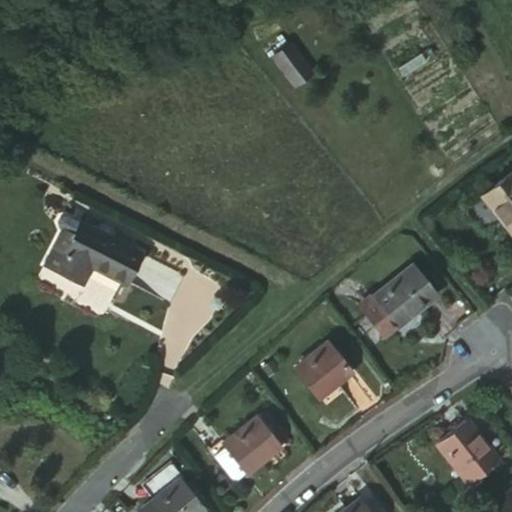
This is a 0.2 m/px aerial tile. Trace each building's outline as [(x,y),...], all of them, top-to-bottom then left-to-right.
[(294,92),(316,76),(291,42),(270,58),(294,92)] [(511,176),(485,196),(511,233),(511,176)] [(69,230),(50,265),(78,279),(86,263),(122,281),(139,250),(77,216),(69,230)] [(38,259),(50,265),(69,230),(56,224),(38,259)] [(399,319),(441,290),(420,262),(379,291),(377,287),(363,297),(386,329),(399,319)] [(321,389),(354,367),(334,338),(300,360),(321,389)] [(227,432),(248,464),(279,443),(258,411),(227,432)] [(469,479),(500,456),(470,416),(438,438),(469,479)] [(236,473),(248,464),(227,432),(215,442),(236,473)] [(223,481),(236,473),(215,442),(213,438),(200,447),(223,481)] [(163,511),(177,511),(200,495),(171,449),(155,461),(165,477),(148,489),(163,511)] [(511,511),(511,490),(485,510),(486,511),(511,511)] [(378,511),(365,492),(336,511),(378,511)]
